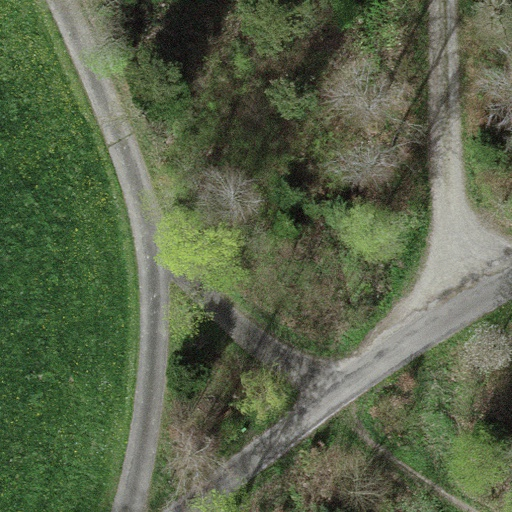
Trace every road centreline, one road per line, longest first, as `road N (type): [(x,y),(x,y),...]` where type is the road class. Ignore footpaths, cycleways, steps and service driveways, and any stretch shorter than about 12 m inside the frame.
road 1 (track): [(178,511),(371,356),(511,282)]
road 2 (track): [(455,313),(439,0)]
road 3 (track): [(49,0),(164,265)]
road 4 (track): [(164,265),(128,511)]
road 5 (track): [(164,265),(333,383)]
